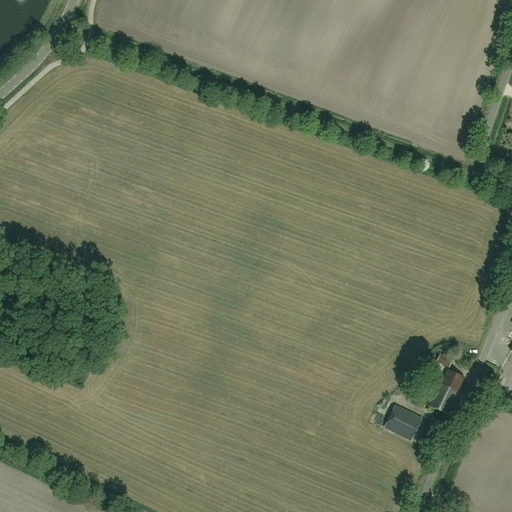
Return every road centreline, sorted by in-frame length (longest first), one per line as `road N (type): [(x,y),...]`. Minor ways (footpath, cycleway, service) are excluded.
road 1 (unclassified): [(416,511),(511,275)]
road 2 (unclassified): [(511,191),(490,174),(483,141),(511,61)]
road 3 (unclassified): [(0,97),(44,57),(75,0)]
